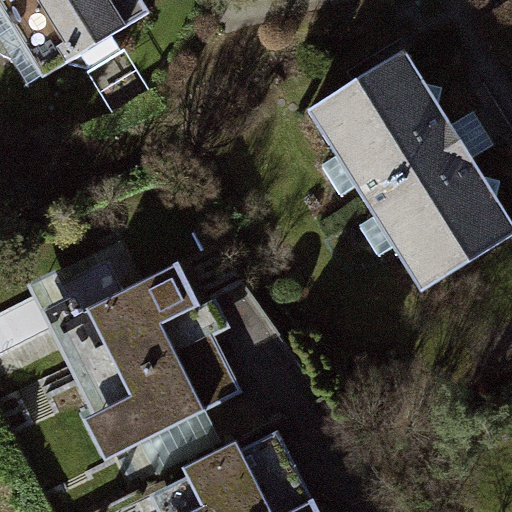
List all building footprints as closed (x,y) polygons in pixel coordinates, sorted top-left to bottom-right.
[(151,11),(144,0),(0,0),(0,54),(26,91),(151,11)] [(122,36),(85,57),(118,114),(155,93),(122,36)] [(511,212),(410,52),(313,113),(430,298),(511,246),(511,212)] [(62,276),(35,290),(102,420),(91,426),(112,465),(249,395),(222,342),(238,333),(225,308),(214,314),(189,267),(96,315),(89,300),(78,306),(62,276)] [(324,511),(286,439),(158,505),(161,511),(324,511)]
